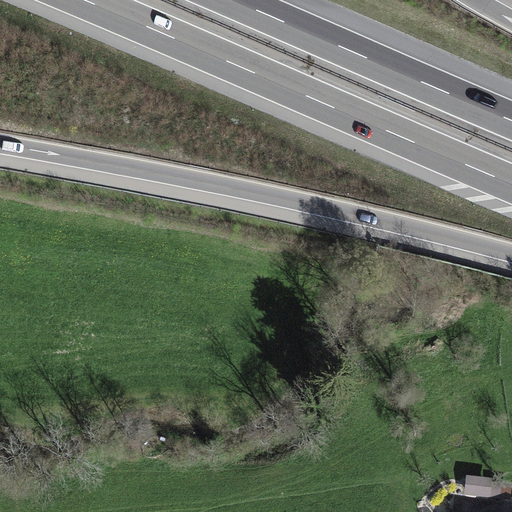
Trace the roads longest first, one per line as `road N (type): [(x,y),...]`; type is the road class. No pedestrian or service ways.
road 1 (motorway): [(0,146),(278,199),(511,255)]
road 2 (motorway): [(80,0),(511,184)]
road 3 (motorway): [(511,119),(232,0)]
